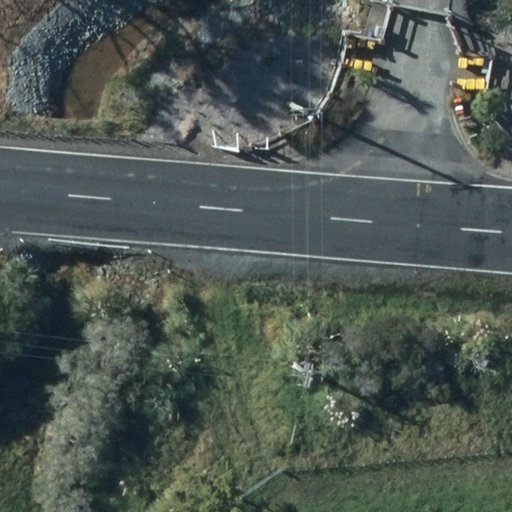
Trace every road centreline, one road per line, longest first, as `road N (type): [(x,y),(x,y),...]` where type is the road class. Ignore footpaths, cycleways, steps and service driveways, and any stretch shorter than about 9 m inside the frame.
road 1 (tertiary): [(0,191),(511,234)]
road 2 (track): [(347,221),(406,0)]
